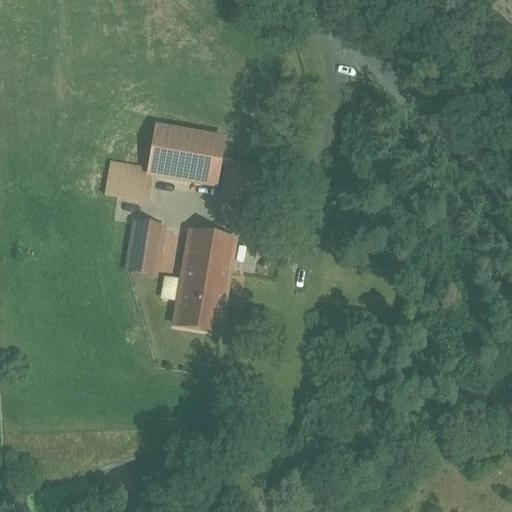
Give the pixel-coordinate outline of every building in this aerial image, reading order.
[(227,141),(157,130),(151,172),(149,182),(154,183),(219,193),(227,141)] [(149,182),(151,172),(110,164),(105,198),(150,207),(154,183),(149,182)] [(267,171),(227,164),(220,204),(260,211),(267,171)] [(155,228),(134,224),(124,277),(145,281),(155,228)] [(239,241),(190,232),(173,329),(222,337),(239,241)]
